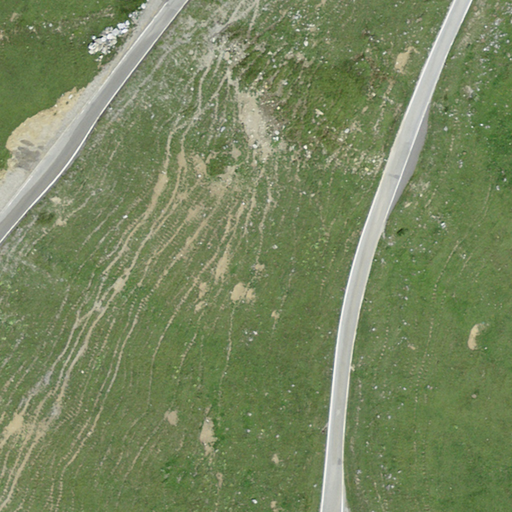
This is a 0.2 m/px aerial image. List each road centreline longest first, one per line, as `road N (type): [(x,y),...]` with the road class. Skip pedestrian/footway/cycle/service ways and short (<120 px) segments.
road 1 (tertiary): [(331,511),(341,372),(359,272),(463,0)]
road 2 (tertiary): [(178,0),(0,228)]
